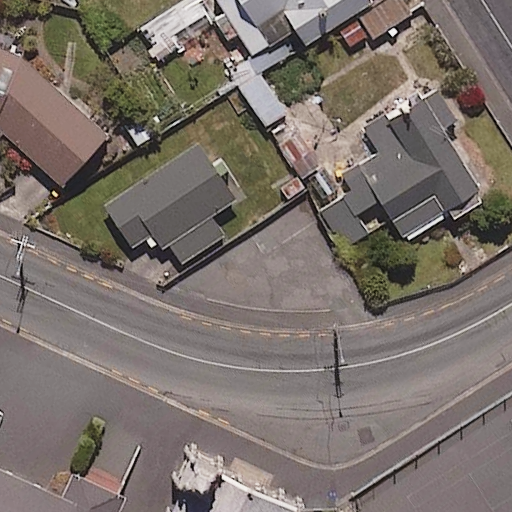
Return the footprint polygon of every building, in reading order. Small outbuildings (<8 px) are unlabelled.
[(203,0),(183,0),(135,29),(153,59),(216,22),(203,0)] [(369,7),(364,0),(216,0),(251,56),(277,40),(288,57),(369,7)] [(29,64),(0,49),(0,139),(25,154),(64,187),(107,137),(29,64)] [(285,115),(257,70),(235,83),(264,128),(285,115)] [(456,122),(439,93),(368,134),(380,155),(313,193),(344,246),(390,219),(404,243),(482,197),(443,130),(456,122)] [(237,200),(196,143),(103,210),(157,286),(223,238),(210,220),(237,200)] [(0,511),(131,511),(139,496),(82,470),(71,493),(0,460),(0,511)] [(312,511),(313,510),(210,462),(186,511),(312,511)]
